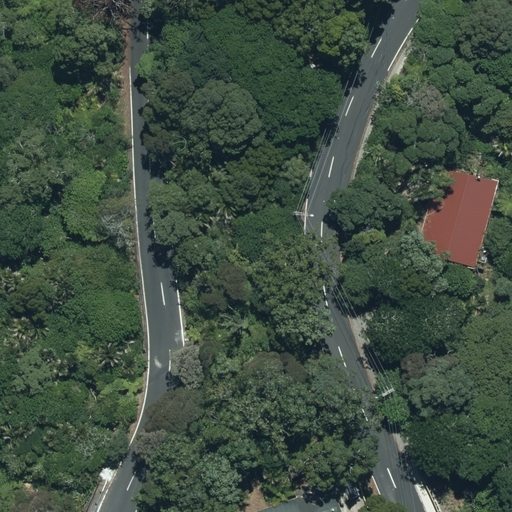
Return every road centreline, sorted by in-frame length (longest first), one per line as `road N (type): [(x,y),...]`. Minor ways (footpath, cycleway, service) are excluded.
road 1 (tertiary): [(405,0),(358,79),(328,177),(324,224),(331,270),(409,511)]
road 2 (residential): [(164,0),(157,114),(175,312),(118,511)]
